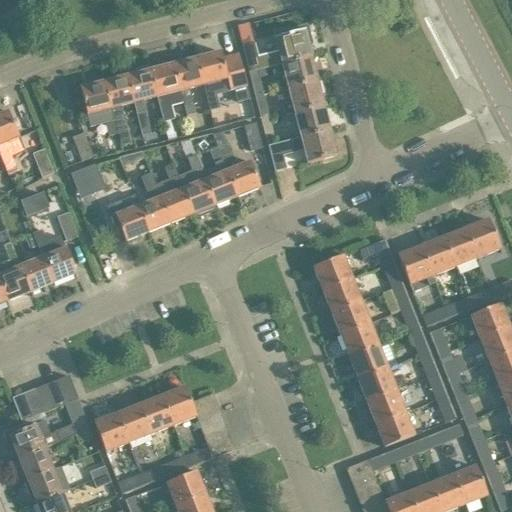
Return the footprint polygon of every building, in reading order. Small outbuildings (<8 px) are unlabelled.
[(252,40),(240,43),(247,70),(255,67),(280,60),(309,53),(307,43),(309,42),(310,40),(306,24),(304,22),(287,27),(288,31),(273,34),(277,49),(256,54),(252,40)] [(218,49),(194,55),(201,82),(208,107),(217,105),(214,92),(233,87),(236,99),(248,96),(237,52),(220,57),(218,49)] [(309,53),(280,60),(286,85),(315,78),(309,53)] [(194,55),(171,61),(178,88),(177,88),(181,100),(185,113),(194,111),(188,85),(201,82),(194,55)] [(171,61),(148,67),(155,94),(162,119),(173,116),(169,103),(181,100),(177,88),(178,88),(171,61)] [(135,70),(124,73),(131,100),(134,111),(144,108),(141,97),(155,94),(148,67),(147,67),(146,63),(134,66),(135,70)] [(255,67),(247,70),(254,97),(263,95),(255,67)] [(124,73),(101,79),(108,106),(112,117),(121,115),(122,114),(119,103),(131,100),(124,73)] [(289,99),(281,101),(284,112),(292,110),(322,102),(315,78),(286,85),(289,99)] [(101,79),(77,85),(84,112),(86,111),(89,123),(103,119),(106,133),(115,131),(111,117),(112,117),(108,106),(101,79)] [(263,95),(254,97),(259,116),(267,113),(263,95)] [(322,102),(292,110),(298,134),(328,127),(322,102)] [(144,108),(134,111),(137,122),(140,133),(150,130),(147,119),(144,108)] [(5,109),(0,110),(0,157),(5,168),(13,164),(8,154),(3,142),(17,136),(5,109)] [(195,112),(185,114),(188,125),(198,123),(195,112)] [(267,113),(259,116),(263,131),(272,129),(267,113)] [(112,117),(111,117),(115,131),(117,131),(124,129),(121,115),(112,117)] [(254,120),(242,123),(249,148),(261,145),(254,120)] [(278,140),(266,143),(266,145),(273,169),(285,165),(281,153),(288,151),(288,150),(301,146),(305,160),(334,153),(328,127),(298,134),(278,140)] [(124,129),(117,131),(120,142),(129,140),(125,128),(124,129)] [(82,130),(71,134),(80,158),(91,154),(82,130)] [(224,140),(216,144),(221,157),(229,154),(224,140)] [(201,169),(199,169),(202,177),(203,177),(213,204),(235,195),(225,168),(226,168),(221,157),(216,144),(207,147),(213,160),(213,163),(201,169)] [(42,146),(31,151),(40,175),(52,170),(42,146)] [(140,148),(130,151),(133,159),(143,155),(140,148)] [(190,169),(177,174),(178,177),(177,178),(180,186),(181,186),(191,212),(213,204),(203,177),(202,177),(199,169),(201,169),(194,153),(188,155),(185,156),(190,169)] [(226,168),(225,168),(235,195),(258,186),(247,159),(226,168)] [(94,161),(82,166),(92,190),(104,186),(94,161)] [(154,182),(153,182),(158,195),(159,194),(169,221),(191,212),(181,186),(180,186),(177,178),(178,177),(177,174),(172,161),(162,165),(167,176),(154,182)] [(148,199),(136,203),(147,230),(169,221),(159,194),(158,195),(153,182),(154,182),(149,170),(139,174),(148,199)] [(128,178),(117,182),(123,196),(133,192),(128,178)] [(41,191),(20,199),(25,213),(46,205),(41,191)] [(136,203),(113,213),(124,239),(147,230),(136,203)] [(67,210),(55,214),(64,238),(76,233),(67,210)] [(486,217),(463,226),(475,257),(498,247),(486,217)] [(8,257),(0,260),(0,280),(7,298),(30,289),(19,263),(20,263),(5,226),(0,227),(0,236),(2,242),(8,257)] [(463,226),(441,235),(453,266),(475,257),(463,226)] [(40,227),(32,230),(37,243),(36,243),(40,255),(41,254),(52,281),(75,271),(64,245),(59,233),(44,238),(40,227)] [(30,230),(23,233),(28,246),(36,243),(37,243),(32,230),(30,230)] [(441,235),(419,244),(431,275),(453,266),(441,235)] [(383,237),(371,241),(376,254),(381,266),(392,261),(390,256),(383,237)] [(368,243),(363,245),(365,249),(368,257),(376,254),(371,241),(368,243)] [(419,244),(396,254),(408,284),(411,290),(434,281),(431,275),(419,244)] [(20,263),(19,263),(30,289),(52,281),(41,254),(40,255),(20,263)] [(341,255),(312,267),(321,290),(351,278),(341,255)] [(392,261),(381,266),(389,288),(401,283),(392,261)] [(511,281),(510,277),(487,286),(492,297),(496,296),(511,289),(511,281)] [(351,278),(321,290),(330,312),(359,300),(351,278)] [(401,283),(389,288),(398,310),(410,305),(401,283)] [(487,286),(465,295),(470,306),(492,297),(487,286)] [(465,295),(443,304),(447,315),(470,306),(465,295)] [(359,300),(330,312),(339,334),(368,322),(359,300)] [(499,302),(469,314),(478,336),(508,325),(499,302)] [(443,304),(420,313),(424,324),(447,315),(443,304)] [(410,305),(398,310),(407,332),(419,327),(410,305)] [(368,322),(339,334),(347,356),(377,344),(368,322)] [(511,335),(508,325),(478,336),(487,359),(511,348),(511,335)] [(438,326),(427,330),(436,353),(447,349),(438,326)] [(419,327),(407,332),(416,354),(428,349),(419,327)] [(377,344),(347,356),(356,378),(386,366),(377,344)] [(511,348),(487,359),(496,381),(511,374),(511,348)] [(428,349),(416,354),(425,376),(436,372),(428,349)] [(447,349),(436,353),(445,375),(456,371),(447,349)] [(386,366),(356,378),(365,400),(395,388),(404,384),(399,374),(390,377),(386,366)] [(456,371),(445,375),(454,398),(465,393),(456,371)] [(436,372),(425,376),(434,398),(445,394),(436,372)] [(67,373),(56,378),(65,401),(77,396),(67,373)] [(511,374),(496,381),(505,403),(511,400),(511,374)] [(56,378),(45,383),(54,406),(65,401),(56,378)] [(45,383),(34,387),(43,410),(54,406),(45,383)] [(181,384),(160,393),(172,422),(194,414),(193,411),(189,400),(182,384),(181,384)] [(34,387),(22,392),(32,415),(43,410),(34,387)] [(395,388),(365,400),(374,422),(403,410),(395,388)] [(211,391),(189,400),(193,411),(215,402),(211,391)] [(22,392),(11,396),(20,419),(32,415),(22,392)] [(160,393),(138,402),(150,431),(154,443),(164,439),(159,428),(172,422),(160,393)] [(465,393),(454,398),(463,420),(474,416),(465,393)] [(445,394),(434,398),(442,421),(454,416),(445,394)] [(138,402),(115,410),(127,440),(150,431),(138,402)] [(215,402),(193,411),(194,414),(197,422),(220,413),(215,402)] [(115,410),(92,420),(93,421),(104,449),(127,440),(115,410)] [(403,410),(374,422),(383,445),(413,433),(403,410)] [(220,413),(197,422),(202,433),(224,424),(220,413)] [(22,423),(3,431),(10,448),(13,447),(17,456),(44,445),(58,440),(58,438),(73,432),(88,426),(84,416),(48,431),(44,419),(24,427),(22,423)] [(474,416),(463,420),(472,442),(483,438),(474,416)] [(456,422),(434,431),(438,442),(461,433),(456,422)] [(224,424),(202,433),(206,444),(228,435),(224,424)] [(88,426),(73,432),(76,441),(92,435),(88,426)] [(434,431),(411,439),(416,451),(438,442),(434,431)] [(228,435),(206,444),(211,455),(211,456),(233,447),(233,446),(228,435)] [(483,438),(472,442),(481,465),(492,460),(483,438)] [(411,439),(389,448),(394,460),(416,451),(411,439)] [(206,444),(184,453),(189,464),(192,463),(211,455),(206,444)] [(44,445),(17,456),(26,478),(52,468),(52,466),(44,445)] [(385,450),(366,457),(367,458),(371,469),(394,460),(389,448),(385,450)] [(184,453),(162,462),(166,473),(189,464),(184,453)] [(367,458),(345,467),(349,478),(371,469),(367,458)] [(492,460),(481,465),(490,487),(501,483),(492,460)] [(162,462),(139,470),(144,482),(166,473),(162,462)] [(26,479),(22,480),(26,491),(30,490),(34,501),(61,490),(60,488),(67,485),(59,463),(52,466),(52,468),(26,478),(26,479)] [(103,463),(88,469),(91,478),(107,472),(103,463)] [(473,463),(450,472),(462,502),(485,493),(473,463)] [(371,469),(349,478),(354,489),(376,480),(371,469)] [(139,470),(116,480),(120,491),(144,482),(139,470)] [(195,470),(165,482),(174,505),(204,493),(195,470)] [(107,472),(91,478),(94,485),(110,479),(107,472)] [(450,472),(428,481),(440,511),(462,502),(450,472)] [(376,480),(354,489),(358,500),(380,491),(376,480)] [(428,481),(406,490),(414,511),(437,511),(440,511),(428,481)] [(501,483),(490,487),(491,490),(498,509),(510,505),(501,483)] [(69,511),(61,490),(34,501),(38,511),(69,511)] [(414,511),(406,490),(383,499),(385,502),(388,511),(414,511)] [(380,491),(358,500),(362,511),(385,502),(383,499),(380,491)] [(142,511),(135,493),(123,497),(129,511),(142,511)] [(211,511),(204,493),(174,505),(177,511),(211,511)] [(388,511),(385,502),(362,511),(388,511)]
